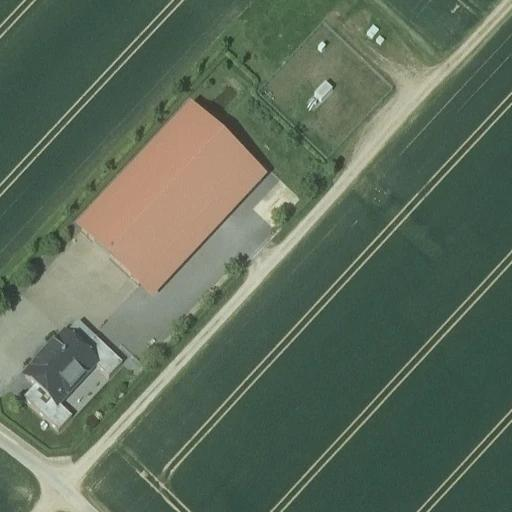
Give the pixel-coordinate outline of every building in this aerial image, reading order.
[(354,10),(351,6),(345,12),(349,15),(354,10)] [(363,16),(357,23),(362,28),(368,21),(367,21),(368,21),(363,16)] [(249,170),(190,115),(81,232),(139,287),(219,201),(249,170)] [(79,352),(63,336),(44,358),(24,379),(35,389),(56,409),(57,408),(73,390),(79,384),(82,381),(87,376),(90,372),(94,368),(96,367),(81,353),(79,352)] [(121,367),(94,341),(81,353),(96,367),(94,368),(108,381),(121,367)] [(57,408),(56,409),(35,389),(23,402),(57,435),(71,421),(57,408)]
